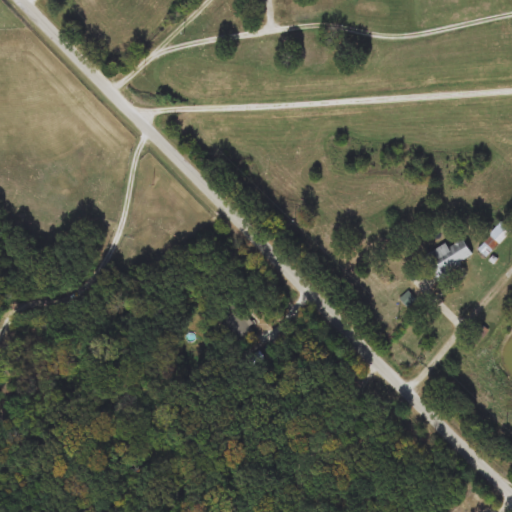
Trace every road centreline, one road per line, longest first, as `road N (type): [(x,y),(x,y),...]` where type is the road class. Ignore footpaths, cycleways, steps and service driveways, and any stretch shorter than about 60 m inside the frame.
road 1 (residential): [(511,494),(24,0)]
road 2 (residential): [(511,92),(138,117)]
road 3 (residential): [(152,131),(119,240),(95,287),(18,310),(0,334)]
road 4 (residential): [(410,392),(511,275)]
